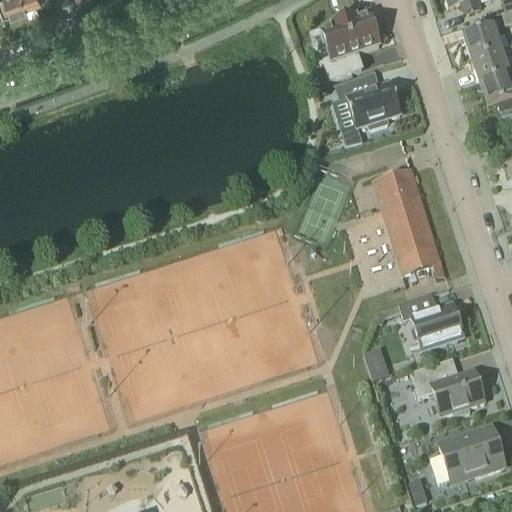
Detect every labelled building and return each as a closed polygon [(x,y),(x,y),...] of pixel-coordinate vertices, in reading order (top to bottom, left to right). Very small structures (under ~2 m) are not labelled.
[(26,5),(40,0),(39,0),(0,0),(0,8),(3,16),(26,8),(26,5)] [(443,0),(447,10),(462,5),(466,16),(479,12),(475,0),(476,0),(443,0)] [(502,16),(511,13),(511,0),(499,5),(502,16)] [(511,26),(511,13),(502,16),(498,18),(502,29),(511,26)] [(331,31),(321,34),(331,65),(323,68),(329,85),(361,74),(356,58),(378,51),(367,19),(356,23),(355,19),(330,27),(331,31)] [(492,58),(501,55),(492,30),(463,40),(471,64),(492,58)] [(511,55),(511,52),(501,55),(492,58),(471,64),(479,88),(508,78),(504,65),(511,61),(511,55)] [(511,76),(508,78),(479,88),(487,111),(496,108),(499,116),(511,112),(511,76)] [(355,132),(367,129),(369,133),(387,128),(385,123),(399,118),(390,88),(362,97),(358,84),(335,91),(339,105),(346,103),(355,132)] [(505,182),(511,179),(511,156),(499,161),(505,182)] [(400,280),(439,268),(410,174),(371,186),(400,280)] [(421,356),(463,343),(452,309),(433,315),(428,299),(397,309),(403,326),(410,323),(421,356)] [(362,357),(372,385),(390,379),(380,350),(362,357)] [(468,413),(484,408),(473,375),(449,383),(444,366),(409,377),(418,403),(432,398),(440,422),(453,417),(455,422),(469,417),(468,413)] [(441,460),(429,464),(437,487),(448,483),(449,485),(473,477),(475,481),(505,471),(491,430),(437,448),(441,460)]
